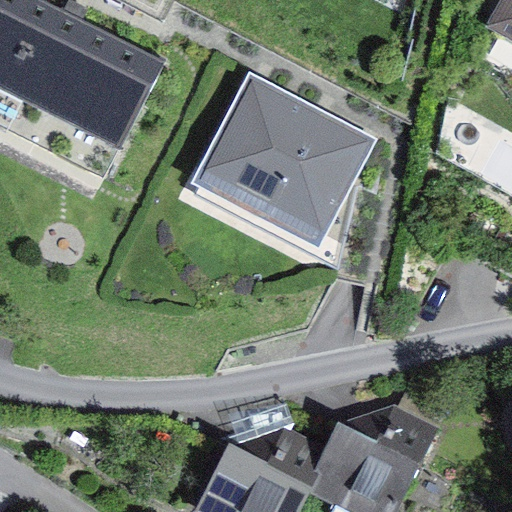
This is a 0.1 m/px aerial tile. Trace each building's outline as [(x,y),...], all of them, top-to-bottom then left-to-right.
[(0,0),(0,129),(96,176),(110,147),(119,152),(163,60),(37,0),(0,0)] [(511,0),(501,0),(484,33),(511,48),(511,0)] [(181,173),(192,179),(187,188),(313,255),(372,144),(246,77),(216,134),(205,128),(181,173)] [(410,378),(394,409),(390,407),(330,428),(319,449),(305,477),(312,480),(303,497),(332,511),(393,511),(450,398),(410,378)] [(305,477),(319,449),(281,430),(222,452),(191,511),(296,511),(303,497),(312,480),(305,477)]
